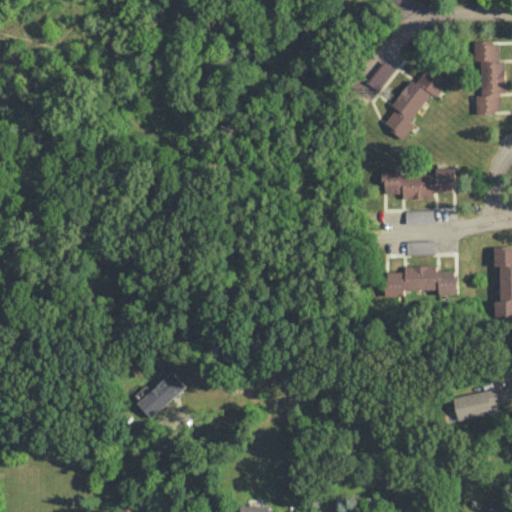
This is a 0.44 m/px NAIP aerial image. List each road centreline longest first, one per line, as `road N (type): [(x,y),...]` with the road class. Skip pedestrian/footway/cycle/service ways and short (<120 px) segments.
road 1 (residential): [(511,11),(415,14),(346,94)]
road 2 (residential): [(511,216),(377,230)]
